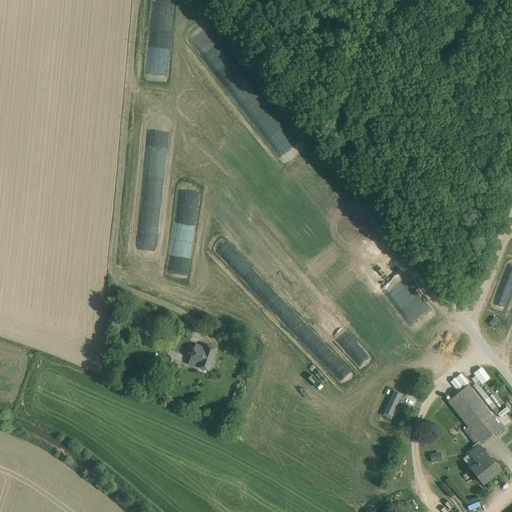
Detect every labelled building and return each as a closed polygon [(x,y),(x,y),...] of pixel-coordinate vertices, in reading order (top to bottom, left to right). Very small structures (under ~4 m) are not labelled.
[(205,348),(196,344),(188,364),(198,368),(198,367),(209,371),(217,349),(206,345),(205,348)] [(227,344),(224,351),(239,357),(242,350),(227,344)] [(167,349),(165,355),(180,361),(182,356),(167,349)] [(457,389),(468,381),(462,372),(450,379),(457,389)] [(238,374),(236,379),(240,381),(239,384),(242,386),(246,378),(238,374)] [(173,378),(164,376),(160,387),(169,390),(173,378)] [(476,382),(470,387),(493,416),(499,411),(476,382)] [(470,387),(468,385),(448,401),(467,426),(473,434),(481,444),(502,428),(493,416),(470,387)] [(383,412),(392,416),(402,393),(393,390),(383,412)] [(463,429),(469,437),(473,434),(467,426),(463,429)] [(481,444),(473,434),(469,437),(475,444),(472,447),(475,449),(479,445),(480,445),(481,444)] [(480,445),(479,445),(475,449),(469,454),(476,462),(469,467),(483,484),(500,469),(494,462),(493,463),(489,458),(480,445)] [(442,461),(440,453),(430,454),(432,463),(442,461)] [(476,462),(469,454),(463,459),(469,467),(476,462)]
